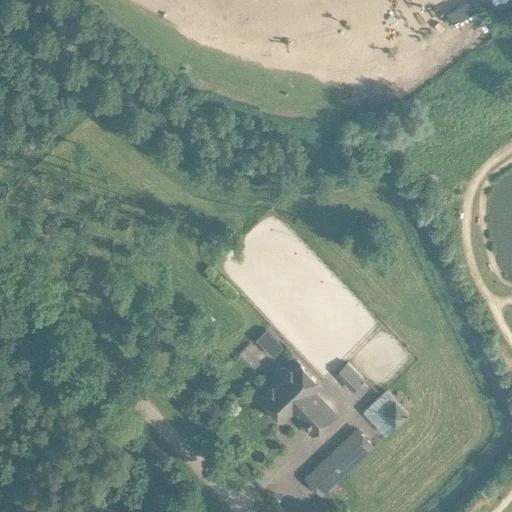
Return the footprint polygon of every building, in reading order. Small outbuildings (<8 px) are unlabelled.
[(511,25),(511,0),(458,0),(419,24),(431,45),(401,63),(388,43),(367,56),(393,98),(511,25)] [(256,317),(247,326),(263,342),(273,333),(256,317)] [(250,382),(272,406),(283,397),(288,402),(287,404),(302,420),(324,399),(303,377),(310,371),(287,347),(278,356),(274,354),(270,354),(267,356),(265,359),(265,363),(267,367),(250,382)] [(337,349),(326,360),(343,378),(355,366),(337,349)] [(377,376),(354,398),(354,400),(375,422),(399,400),(377,376)] [(296,466),(311,482),(364,433),(348,416),(296,466)]
